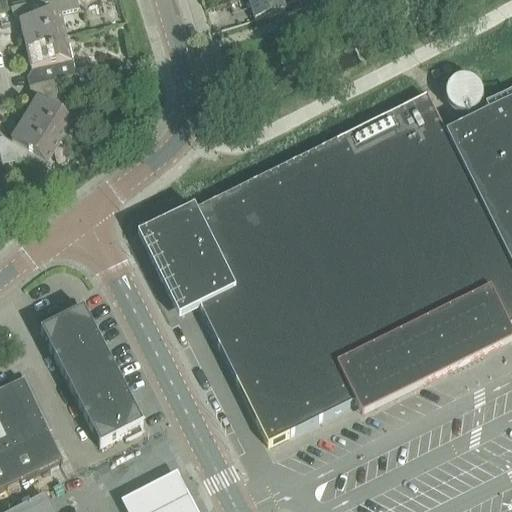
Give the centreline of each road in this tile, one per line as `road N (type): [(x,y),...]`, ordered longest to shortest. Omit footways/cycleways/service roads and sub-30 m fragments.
road 1 (tertiary): [(237,511),(82,220)]
road 2 (tertiary): [(82,220),(184,127),(189,83),(163,0)]
